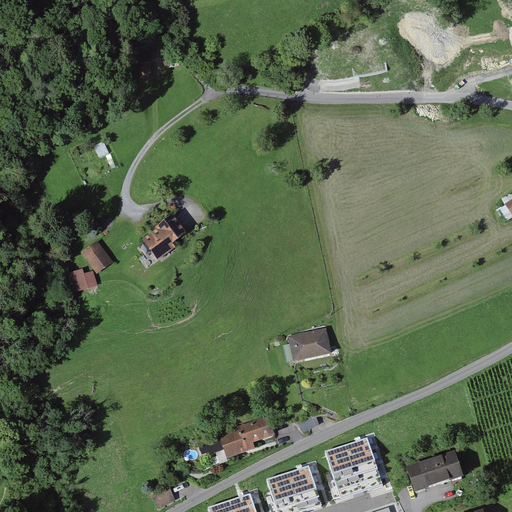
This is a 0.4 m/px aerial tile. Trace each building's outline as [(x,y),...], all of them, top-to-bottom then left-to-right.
[(151,57),(138,57),(140,78),(152,77),(151,57)] [(385,59),(352,65),(354,77),(387,71),(385,59)] [(175,220),(145,240),(158,259),(188,238),(175,220)] [(59,241),(62,253),(71,251),(68,239),(59,241)] [(115,263),(99,242),(82,256),(98,277),(115,263)] [(74,294),(89,289),(98,287),(94,275),(86,277),(84,271),(68,276),(70,282),(74,294)] [(289,338),(294,362),(330,355),(325,331),(289,338)] [(298,423),(303,433),(319,427),(315,416),(298,423)] [(206,443),(214,466),(276,443),(268,420),(206,443)] [(370,448),(328,461),(340,501),(382,488),(370,448)] [(409,472),(417,494),(461,480),(454,458),(409,472)] [(311,471),(268,483),(276,511),(309,511),(322,508),(311,471)] [(153,496),(160,509),(176,501),(170,488),(153,496)] [(260,505),(262,511),(275,511),(270,493),(262,495),(264,504),(260,505)] [(254,511),(249,495),(208,508),(209,511),(254,511)]
